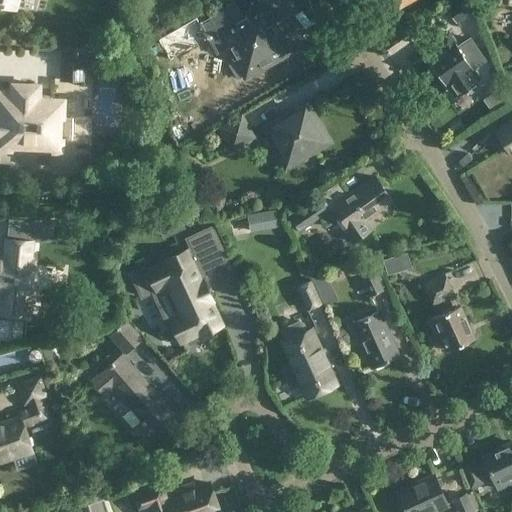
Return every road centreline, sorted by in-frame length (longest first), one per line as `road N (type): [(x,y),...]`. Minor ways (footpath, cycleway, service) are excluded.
road 1 (residential): [(511,288),(339,0)]
road 2 (residential): [(311,480),(259,402),(227,410),(262,511)]
road 3 (residential): [(311,480),(511,390)]
